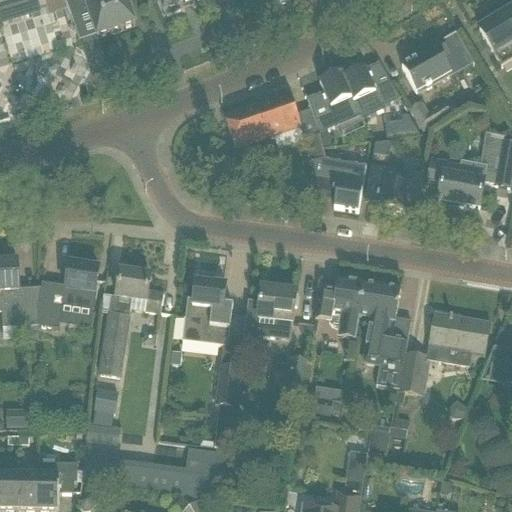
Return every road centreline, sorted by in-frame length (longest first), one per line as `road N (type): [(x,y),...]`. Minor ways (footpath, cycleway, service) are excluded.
road 1 (residential): [(511,276),(183,225),(128,123)]
road 2 (residential): [(128,123),(227,87),(404,0)]
road 3 (residential): [(0,162),(128,123)]
